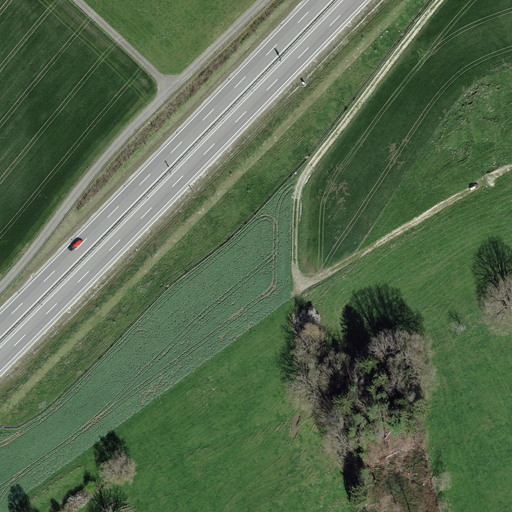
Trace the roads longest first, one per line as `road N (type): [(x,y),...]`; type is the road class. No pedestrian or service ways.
road 1 (motorway): [(0,359),(354,0)]
road 2 (motorway): [(319,0),(0,325)]
road 3 (track): [(437,0),(298,176),(296,362)]
road 4 (track): [(265,0),(77,184),(0,289)]
road 5 (track): [(294,284),(508,165)]
road 6 (track): [(170,91),(74,0)]
